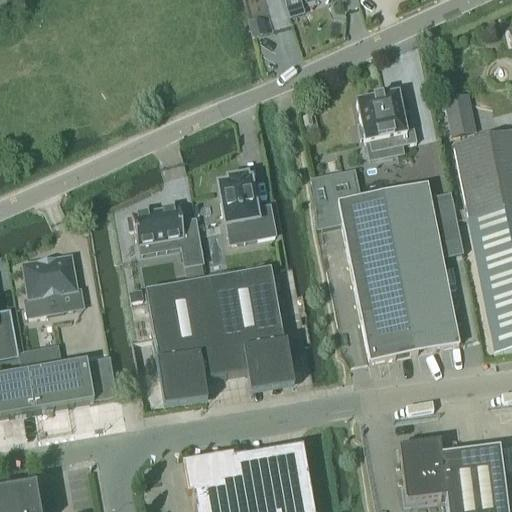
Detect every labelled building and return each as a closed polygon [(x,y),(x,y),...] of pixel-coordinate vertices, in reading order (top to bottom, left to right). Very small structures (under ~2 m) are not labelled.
[(410,127),(402,129),(396,99),(356,107),(360,129),(357,132),(360,143),(363,144),(364,147),(384,143),(386,153),(414,147),(410,127)] [(475,137),(467,99),(442,104),(450,142),(475,137)] [(511,361),(511,146),(511,140),(493,144),(472,148),(462,150),(452,152),(494,364),(511,361)] [(354,180),(311,189),(313,197),(313,213),(316,213),(336,209),(359,204),(354,180)] [(248,186),(245,186),(244,182),(228,185),(229,189),(218,191),(221,206),(219,206),(221,218),(223,218),(227,240),(255,235),(257,245),(273,242),(268,212),(255,214),(252,199),(250,199),(248,186)] [(412,359),(457,350),(426,191),(381,200),(412,359)] [(367,367),(412,359),(381,200),(359,204),(336,209),(367,367)] [(193,225),(180,228),(177,212),(130,221),(130,223),(126,224),(128,236),(132,236),(135,252),(179,245),(183,272),(201,269),(193,225)] [(27,305),(23,306),(26,323),(63,317),(61,303),(75,301),(75,297),(71,276),(69,263),(52,266),(53,268),(38,271),(38,268),(21,271),(27,305)] [(269,275),(206,286),(225,391),(246,387),(249,401),(292,393),(285,349),(282,349),(269,275)] [(206,286),(143,297),(150,334),(156,371),(154,372),(162,416),(206,408),(203,394),(225,391),(206,286)] [(0,363),(17,361),(9,315),(0,317),(0,363)] [(90,398),(87,376),(85,367),(16,379),(0,381),(0,423),(23,419),(92,407),(90,398)] [(505,511),(498,454),(440,461),(438,448),(397,453),(404,508),(444,503),(445,511),(505,511)] [(231,463),(180,471),(186,502),(190,501),(192,511),(311,511),(301,454),(244,464),(244,463),(231,465),(231,463)] [(36,511),(34,494),(0,499),(0,511),(36,511)]
